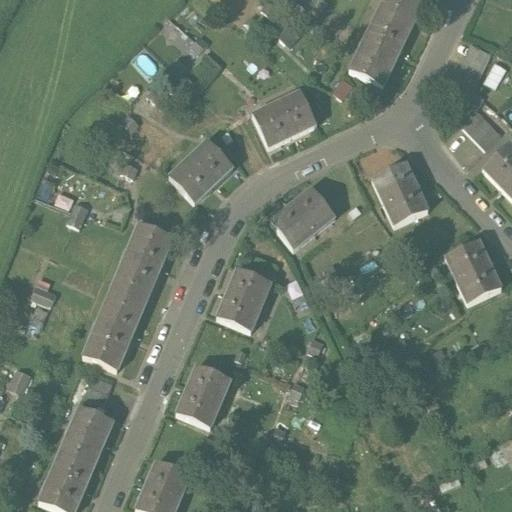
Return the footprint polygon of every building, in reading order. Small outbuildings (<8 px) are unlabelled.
[(386,0),(382,11),(413,26),(425,0),(386,0)] [(268,8),(255,21),(266,32),(279,18),(268,8)] [(382,11),(351,77),(382,91),(413,26),(382,11)] [(176,31),(188,42),(180,50),(189,59),(192,55),(198,60),(208,50),(201,42),(205,39),(184,21),(176,31)] [(141,49),(119,70),(133,85),(156,63),(141,49)] [(490,60),(471,51),(447,101),(476,116),(482,104),(472,97),(490,60)] [(300,98),(252,122),(268,154),(316,131),(300,98)] [(500,141),(476,116),(460,131),(485,157),(500,141)] [(207,149),(169,183),(194,210),(231,175),(207,149)] [(511,206),(511,153),(509,150),(483,176),(511,206)] [(113,175),(108,185),(141,201),(146,191),(157,196),(162,186),(108,161),(104,172),(113,175)] [(427,215),(405,169),(373,184),(394,231),(427,215)] [(312,195),(271,227),(293,254),(333,223),(312,195)] [(56,201),(51,212),(70,220),(75,209),(56,201)] [(140,231),(112,297),(146,312),(174,246),(140,231)] [(479,247),(447,262),(469,309),(501,293),(479,247)] [(323,277),(329,288),(339,283),(332,271),(323,277)] [(417,275),(403,282),(408,292),(422,285),(417,275)] [(270,290),(238,276),(217,323),(250,337),(270,290)] [(37,291),(29,310),(42,316),(50,297),(37,291)] [(117,378),(146,312),(112,297),(83,363),(117,378)] [(313,345),(307,359),(317,363),(324,349),(313,345)] [(485,346),(471,352),(476,362),(489,356),(485,346)] [(370,350),(360,354),(367,367),(376,363),(370,350)] [(230,386),(197,372),(176,420),(209,433),(230,386)] [(30,382),(17,375),(8,395),(23,401),(30,382)] [(92,381),(83,403),(104,411),(113,390),(92,381)] [(294,388),(289,401),(299,406),(304,393),(294,388)] [(433,389),(418,396),(431,423),(442,418),(435,404),(439,402),(433,389)] [(79,414),(58,463),(92,479),(113,428),(79,414)] [(479,429),(464,437),(476,459),(491,452),(479,429)] [(274,433),(265,462),(277,467),(286,438),(274,433)] [(352,445),(346,461),(359,465),(364,449),(352,445)] [(58,463),(38,510),(43,511),(77,511),(92,479),(58,463)] [(157,467),(137,511),(175,511),(189,481),(157,467)] [(424,483),(383,501),(387,510),(428,493),(424,483)]
